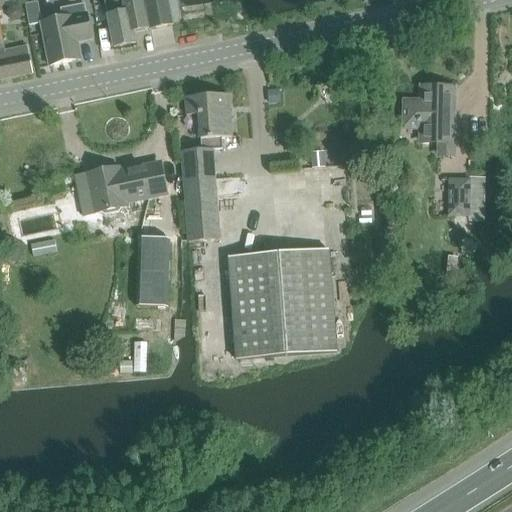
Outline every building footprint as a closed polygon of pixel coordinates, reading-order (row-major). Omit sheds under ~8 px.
[(44,0),(31,0),(30,14),(43,15),(44,0)] [(106,0),(115,47),(136,44),(133,31),(146,29),(140,0),(106,0)] [(173,25),(168,0),(145,0),(151,29),(173,25)] [(63,18),(42,23),(50,66),(81,60),(78,42),(93,39),(88,14),(86,4),(61,9),(63,18)] [(12,8),(9,12),(9,18),(14,21),(19,21),(23,16),(22,11),(18,7),(12,8)] [(0,81),(33,76),(29,48),(4,52),(0,30),(0,81)] [(280,91),(270,91),(271,105),(281,104),(280,91)] [(440,156),(453,156),(453,93),(424,93),(423,104),(406,104),(406,122),(422,122),(422,141),(440,141),(440,156)] [(202,141),(203,150),(183,152),(189,244),(220,242),(214,151),(223,151),(222,140),(232,139),(229,95),(186,98),(188,117),(198,116),(200,141),(202,141)] [(338,134),(327,134),(328,146),(339,146),(338,134)] [(118,170),(90,176),(98,215),(103,214),(107,216),(120,213),(122,210),(126,209),(125,204),(167,195),(161,166),(119,175),(118,170)] [(450,217),(471,217),(471,181),(450,181),(450,217)] [(139,240),(137,308),(168,309),(171,241),(147,240),(139,240)] [(55,241),(32,246),(35,257),(58,253),(55,241)] [(339,354),(330,252),(229,259),(237,361),(339,354)] [(133,362),(121,362),(122,374),(133,374),(133,362)]
